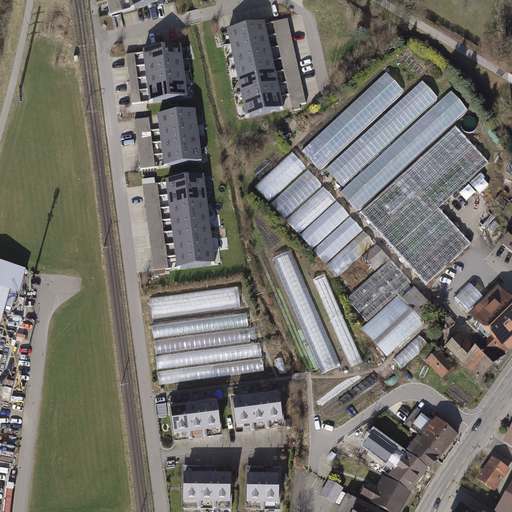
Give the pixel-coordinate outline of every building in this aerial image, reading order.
[(119,0),(107,0),(110,16),(123,12),(119,0)] [(168,0),(128,0),(132,12),(168,1),(168,0)] [(287,19),(273,22),(292,106),(306,103),(287,19)] [(263,22),(227,30),(230,43),(266,35),(263,22)] [(266,35),(230,43),(233,56),(269,48),(266,35)] [(141,51),(143,66),(182,61),(180,47),(141,51)] [(269,48),(233,56),(235,69),(272,61),(269,48)] [(135,55),(126,56),(132,105),(141,104),(135,55)] [(143,66),(145,77),(183,72),(182,61),(143,66)] [(272,61),(235,69),(238,81),(274,73),(272,61)] [(385,65),(298,145),(307,155),(394,75),(385,65)] [(145,77),(146,90),(185,85),(183,72),(145,77)] [(274,73),(238,81),(241,93),(277,84),(274,73)] [(394,77),(308,157),(319,169),(406,90),(394,77)] [(422,81),(326,170),(342,186),(438,98),(422,81)] [(277,84),(241,93),(243,105),(280,97),(277,84)] [(185,85),(146,90),(148,102),(187,98),(185,85)] [(469,111),(451,93),(340,194),(357,213),(469,111)] [(280,97),(243,105),(246,117),(282,109),(280,97)] [(156,116),(157,130),(196,125),(194,112),(156,116)] [(149,119),(134,121),(141,170),(156,168),(149,119)] [(157,130),(159,142),(198,137),(196,125),(157,130)] [(490,162),(458,127),(360,216),(427,288),(472,246),(439,209),(490,162)] [(159,142),(160,154),(199,149),(198,137),(159,142)] [(160,154),(162,167),(201,162),(199,149),(160,154)] [(267,201),(307,170),(295,154),(254,184),(267,201)] [(309,171),(272,206),(286,220),(322,185),(309,171)] [(165,181),(166,195),(205,190),(203,179),(203,177),(165,181)] [(210,178),(203,179),(205,190),(212,190),(210,178)] [(155,185),(143,186),(154,272),(169,270),(158,184),(155,185)] [(323,187),(286,221),(299,235),(335,201),(323,187)] [(166,195),(168,208),(206,203),(205,190),(166,195)] [(168,208),(170,219),(208,215),(206,203),(168,208)] [(337,203),(300,236),(312,249),(349,216),(337,203)] [(170,219),(171,231),(209,227),(208,215),(170,219)] [(351,218),(314,251),(326,264),(363,231),(351,218)] [(494,221),(488,228),(493,232),(499,225),(494,221)] [(171,231),(173,244),(211,239),(209,227),(171,231)] [(374,243),(364,232),(326,266),(336,277),(374,243)] [(511,232),(501,246),(511,254),(511,232)] [(173,244),(174,257),(213,252),(211,239),(173,244)] [(377,246),(363,259),(376,272),(390,259),(377,246)] [(323,374),(341,366),(291,251),(273,259),(323,374)] [(174,257),(176,269),(214,264),(213,252),(174,257)] [(413,284),(390,259),(376,272),(347,299),(369,322),(362,329),(387,356),(423,323),(422,321),(402,300),(399,297),(413,284)] [(0,325),(9,292),(18,295),(24,272),(0,265),(0,325)] [(314,276),(307,278),(310,289),(317,287),(314,276)] [(237,286),(151,298),(154,319),(240,306),(237,286)] [(511,348),(511,301),(498,287),(469,316),(488,336),(474,350),(460,336),(446,349),(479,383),(506,357),(505,355),(511,348)] [(414,288),(402,300),(422,321),(434,310),(414,288)] [(458,298),(453,302),(464,315),(469,311),(458,298)] [(247,314),(152,326),(154,338),(248,326),(247,314)] [(332,326),(351,373),(365,367),(346,320),(332,326)] [(249,329),(154,342),(156,354),(250,341),(249,329)] [(419,336),(395,359),(404,367),(428,344),(419,336)] [(260,344),(156,357),(158,370),(261,356),(260,344)] [(438,355),(436,352),(425,362),(442,380),(455,368),(440,353),(438,355)] [(263,359),(159,373),(160,385),(264,371),(263,359)] [(280,391),(263,393),(268,430),(285,428),(280,391)] [(263,393),(248,395),(253,433),(268,430),(263,393)] [(248,395),(230,398),(235,435),(253,433),(248,395)] [(217,399),(200,402),(204,439),(222,437),(217,399)] [(200,402),(185,403),(190,440),(204,439),(200,402)] [(185,403),(168,405),(172,443),(190,440),(185,403)] [(404,424),(411,429),(422,416),(416,411),(404,424)] [(418,438),(443,457),(458,437),(436,420),(432,424),(422,416),(411,429),(420,436),(418,438)] [(511,511),(511,434),(507,443),(511,446),(511,485),(496,511),(473,511),(461,504),(456,511),(511,511)] [(418,438),(407,452),(431,472),(443,457),(418,438)] [(0,463),(12,465),(15,448),(1,445),(0,449),(0,463)] [(405,453),(388,476),(412,493),(429,470),(405,453)] [(511,471),(493,458),(478,479),(496,492),(511,471)] [(201,467),(183,467),(183,485),(183,504),(201,504),(201,467)] [(216,467),(201,467),(201,504),(215,504),(216,467)] [(233,467),(216,467),(215,504),(232,504),(233,488),(233,467)] [(264,469),(246,468),(246,488),(246,505),(264,506),(264,469)] [(281,468),(264,469),(264,506),(281,506),(281,468)] [(383,478),(377,489),(406,505),(412,494),(383,478)] [(328,481),(319,497),(334,505),(343,490),(328,481)] [(368,484),(360,498),(384,511),(401,511),(406,505),(377,489),(368,484)] [(341,506),(347,496),(342,493),(336,504),(341,506)] [(377,511),(347,496),(341,506),(338,511),(377,511)]
